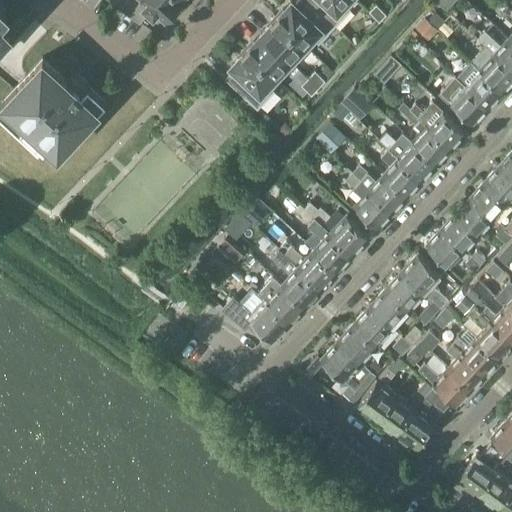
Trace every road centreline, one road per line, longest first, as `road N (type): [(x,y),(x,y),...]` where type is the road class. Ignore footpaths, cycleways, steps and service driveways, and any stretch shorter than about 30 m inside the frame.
road 1 (residential): [(266,373),(511,108)]
road 2 (residential): [(233,0),(162,75),(53,0)]
road 3 (residential): [(414,480),(266,373)]
road 4 (residential): [(511,375),(414,480)]
